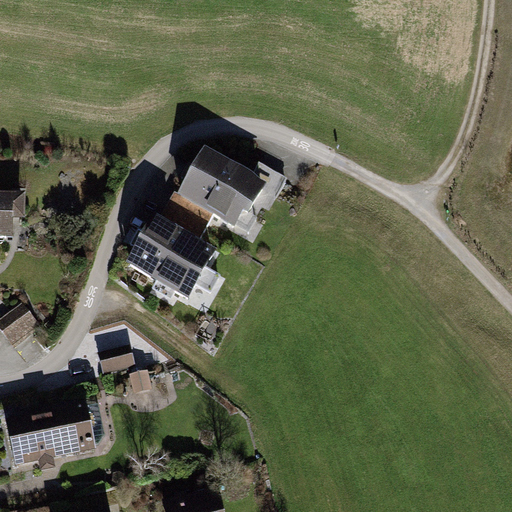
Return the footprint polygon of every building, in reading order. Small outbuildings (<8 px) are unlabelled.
[(201,149),(173,203),(239,238),(260,197),(270,203),(283,179),(259,166),(253,177),(201,149)] [(0,239),(12,239),(13,220),(21,221),(21,195),(0,194),(0,239)] [(170,202),(131,269),(190,304),(218,258),(198,246),(211,224),(170,202)] [(19,304),(0,317),(0,338),(9,350),(38,329),(19,304)] [(96,356),(102,378),(136,370),(130,347),(96,356)] [(148,369),(129,373),(134,394),(153,389),(148,369)] [(85,407),(3,425),(14,476),(97,458),(85,407)] [(223,511),(219,492),(164,505),(165,511),(223,511)]
